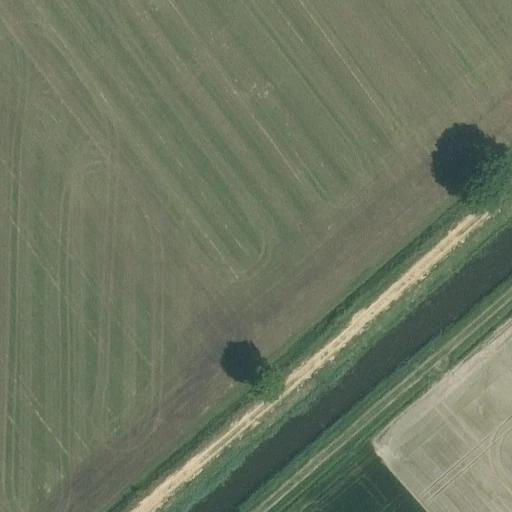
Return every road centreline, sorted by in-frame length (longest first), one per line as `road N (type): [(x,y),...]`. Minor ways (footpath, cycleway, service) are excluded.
road 1 (track): [(158,511),(511,200)]
road 2 (track): [(264,511),(511,294)]
